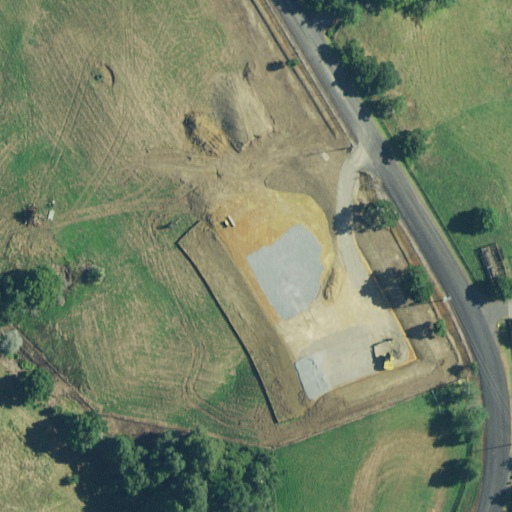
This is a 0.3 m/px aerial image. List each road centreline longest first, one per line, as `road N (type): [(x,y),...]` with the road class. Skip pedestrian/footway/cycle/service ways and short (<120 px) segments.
road 1 (unclassified): [(480,343),(459,292),(285,0)]
road 2 (unclassified): [(487,511),(496,418),(480,343)]
